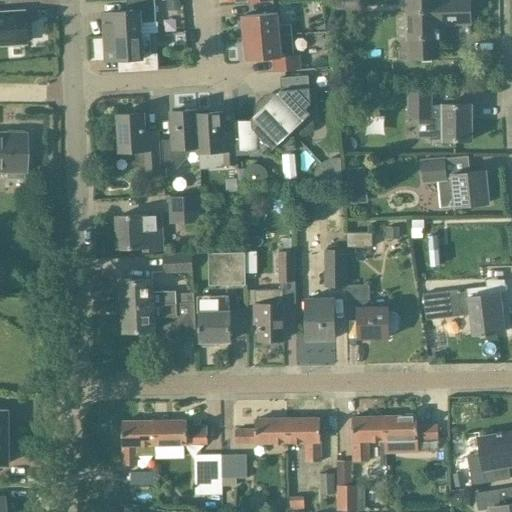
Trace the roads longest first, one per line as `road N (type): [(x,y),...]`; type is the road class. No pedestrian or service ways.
road 1 (residential): [(74,387),(511,380)]
road 2 (residential): [(74,387),(75,85)]
road 3 (residential): [(75,85),(205,69),(204,0)]
road 4 (residential): [(60,511),(74,387)]
